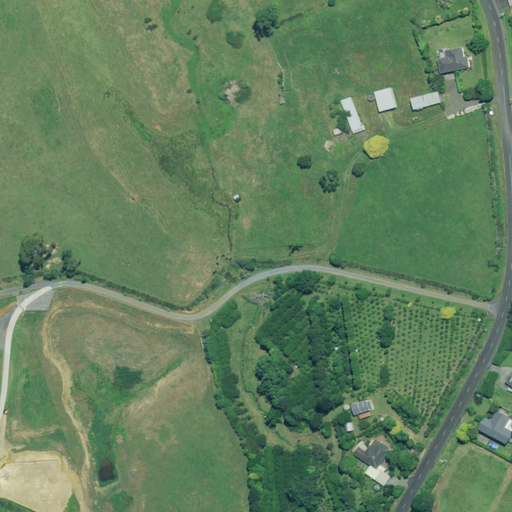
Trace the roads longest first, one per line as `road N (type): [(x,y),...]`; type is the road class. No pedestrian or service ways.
road 1 (unclassified): [(487,0),(509,146),(507,289),(495,333),(400,511)]
road 2 (unknown): [(0,294),(77,289),(189,320),(255,280),(310,270),(500,314)]
